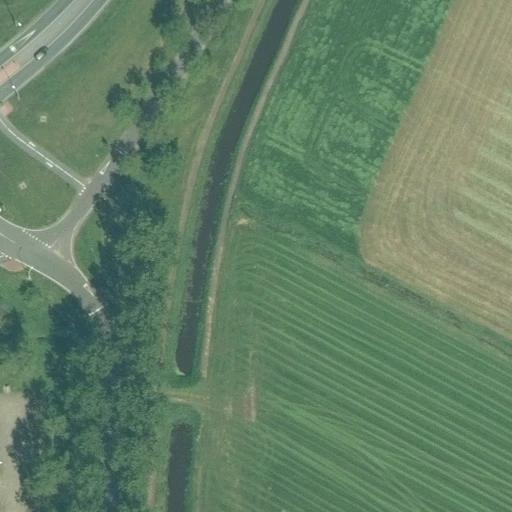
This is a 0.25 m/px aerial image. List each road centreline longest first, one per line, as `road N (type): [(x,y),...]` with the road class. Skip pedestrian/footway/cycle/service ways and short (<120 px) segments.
road 1 (unclassified): [(42,261),(219,0)]
road 2 (unclassified): [(111,511),(112,343),(81,291),(42,261)]
road 3 (primary): [(0,96),(102,0)]
